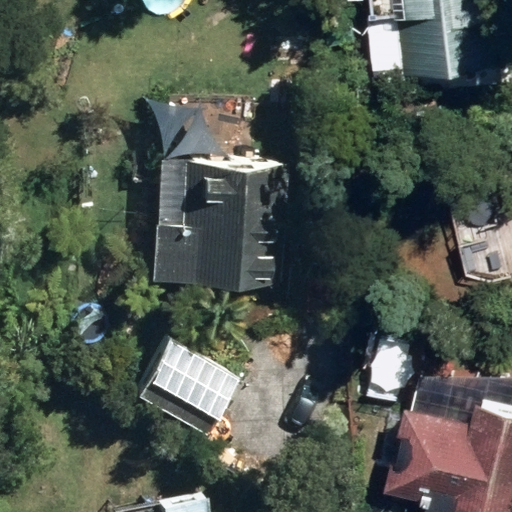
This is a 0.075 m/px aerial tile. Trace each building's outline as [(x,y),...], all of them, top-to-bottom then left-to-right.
[(392,0),(397,64),(493,56),(489,0),(392,0)] [(132,268),(267,276),(275,153),(141,144),(132,268)] [(123,358),(207,408),(230,369),(146,318),(123,358)] [(415,511),(509,511),(511,503),(511,397),(465,386),(460,407),(395,391),(374,473),(422,484),(415,511)] [(198,511),(197,501),(138,508),(139,511),(198,511)]
